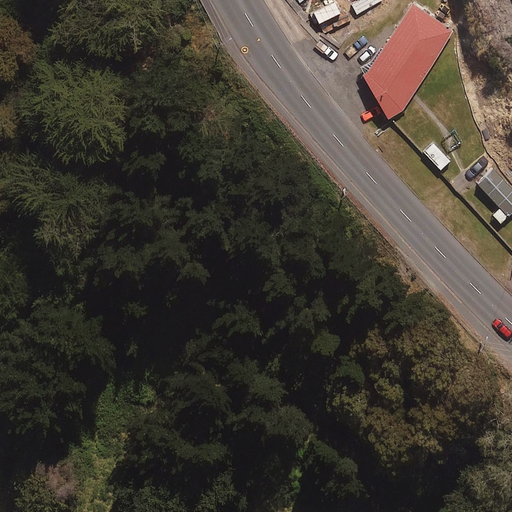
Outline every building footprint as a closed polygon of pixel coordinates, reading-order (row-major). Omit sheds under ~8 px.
[(380,0),(354,0),(349,3),(357,17),(383,4),(380,0)] [(338,4),(313,16),(319,26),(343,14),(338,4)] [(367,77),(391,118),(403,111),(455,32),(414,5),(367,77)] [(451,161),(433,142),(424,151),(441,170),(451,161)] [(511,214),(511,188),(495,169),(479,184),(501,208),(493,214),(502,223),(511,214)]
